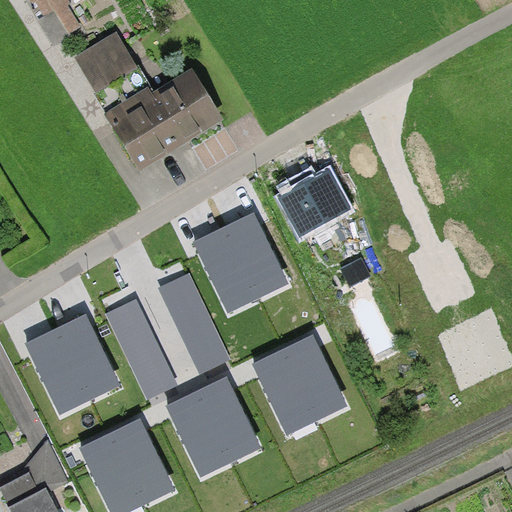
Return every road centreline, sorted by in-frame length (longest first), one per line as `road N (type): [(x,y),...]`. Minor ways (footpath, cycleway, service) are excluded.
road 1 (residential): [(0,312),(228,165),(511,17)]
road 2 (residential): [(397,511),(511,456)]
